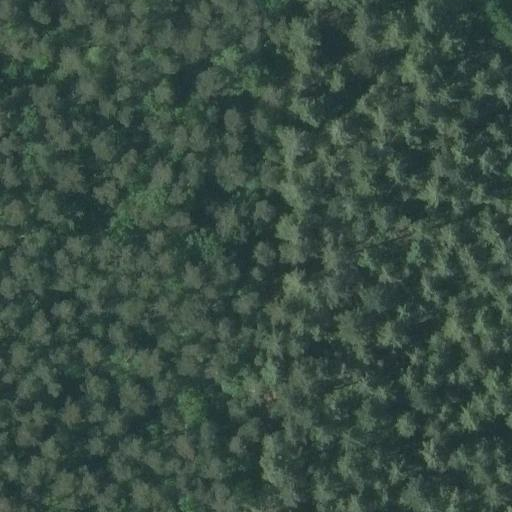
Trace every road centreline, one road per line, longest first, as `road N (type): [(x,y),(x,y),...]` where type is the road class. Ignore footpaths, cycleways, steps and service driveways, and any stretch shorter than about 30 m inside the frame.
road 1 (track): [(256,511),(298,0)]
road 2 (track): [(0,196),(274,297)]
